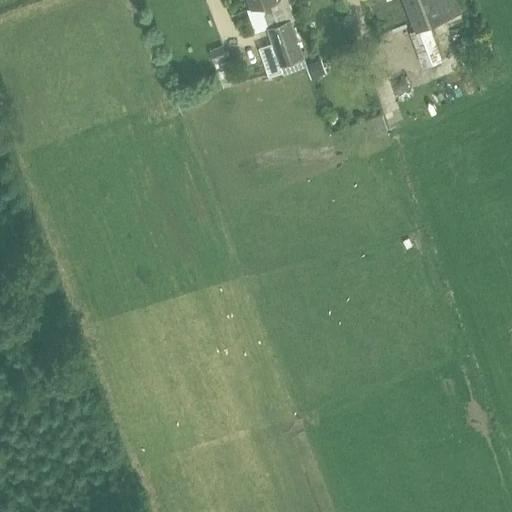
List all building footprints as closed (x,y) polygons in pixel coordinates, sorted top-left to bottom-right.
[(249,0),(252,8),(263,4),(266,13),(264,14),(274,43),(282,64),(301,57),(299,50),(280,0),(249,0)] [(366,0),(373,24),(403,16),(398,0),(366,0)] [(405,0),(417,30),(429,25),(461,13),(456,0),(405,0)] [(442,59),(429,25),(417,30),(411,32),(424,66),(442,59)] [(465,48),(482,42),(478,31),(462,38),(465,48)] [(215,64),(228,59),(223,44),(210,49),(215,64)] [(475,47),(456,52),(461,68),(479,63),(475,47)] [(234,74),(228,59),(215,64),(220,78),(234,74)]
